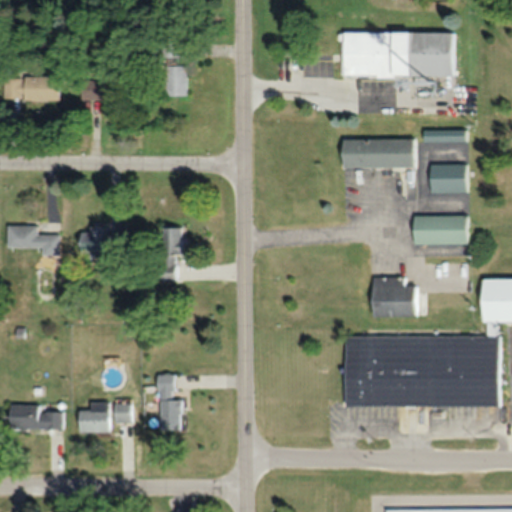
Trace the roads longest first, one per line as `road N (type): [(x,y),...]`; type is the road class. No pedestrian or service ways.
road 1 (tertiary): [(246,511),(242,0)]
road 2 (residential): [(246,461),(511,462)]
road 3 (residential): [(0,492),(246,494)]
road 4 (residential): [(0,169),(244,171)]
